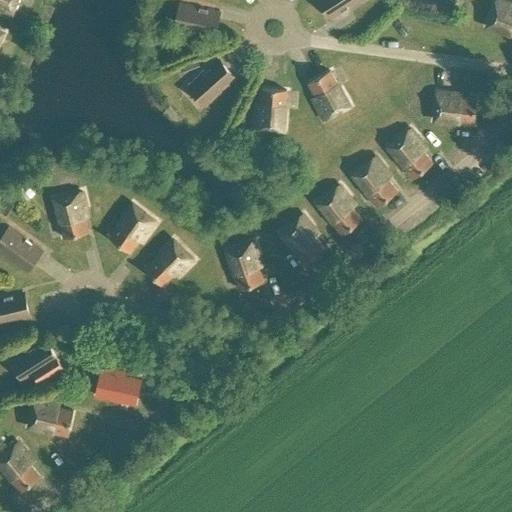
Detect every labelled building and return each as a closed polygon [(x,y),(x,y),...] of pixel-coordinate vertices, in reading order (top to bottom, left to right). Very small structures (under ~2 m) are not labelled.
[(16,0),(0,0),(0,12),(10,17),(16,0)] [(318,0),(331,20),(362,0),(318,0)] [(511,4),(498,0),(497,0),(487,27),(511,36),(511,4)] [(180,5),(185,6),(180,29),(175,28),(175,29),(215,38),(220,13),(180,5)] [(178,64),(181,73),(199,66),(196,57),(178,64)] [(205,107),(236,80),(219,61),(189,88),(205,107)] [(325,121),(350,106),(331,71),(309,83),(320,103),(316,105),(325,121)] [(287,91),(262,89),(260,111),(256,111),(255,129),(284,131),(287,91)] [(455,94),(438,92),(435,121),(475,125),(477,100),(455,98),(455,94)] [(411,129),(388,147),(413,179),(433,163),(419,146),(422,143),(411,129)] [(376,157),(353,175),(378,207),(398,191),(384,174),(387,171),(376,157)] [(25,182),(16,190),(27,202),(36,194),(25,182)] [(341,185),(318,204),(343,235),(362,219),(348,202),(351,199),(341,185)] [(64,238),(89,232),(83,211),(87,210),(83,192),(55,200),(64,238)] [(7,193),(0,203),(0,204),(9,211),(17,201),(7,193)] [(110,238),(130,253),(144,234),(147,237),(157,222),(134,205),(110,238)] [(303,215),(281,233),(306,264),(325,249),(311,231),(314,229),(303,215)] [(10,228),(9,229),(13,232),(0,249),(0,252),(28,272),(42,252),(10,228)] [(146,269),(164,286),(180,271),(183,274),(195,261),(175,240),(146,269)] [(255,243),(227,252),(240,290),(263,282),(256,261),(260,259),(255,243)] [(0,300),(0,325),(30,319),(24,294),(0,300)] [(64,370),(46,341),(16,360),(29,381),(37,377),(41,384),(64,370)] [(140,379),(125,376),(119,375),(120,370),(103,367),(96,395),(135,404),(140,379)] [(69,436),(74,411),(52,407),(53,403),(36,399),(29,428),(69,436)] [(0,466),(21,492),(41,476),(26,459),(30,456),(18,443),(0,457),(0,466)]
